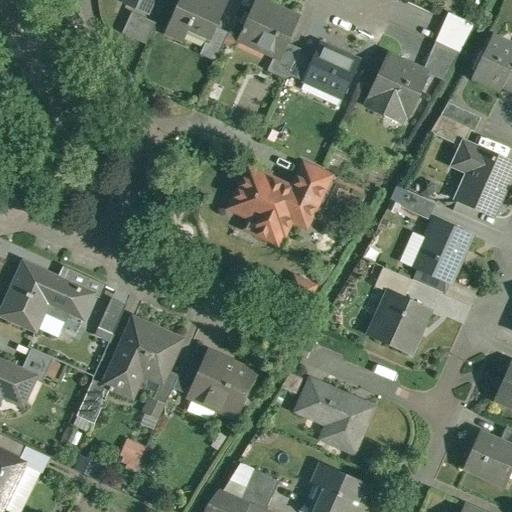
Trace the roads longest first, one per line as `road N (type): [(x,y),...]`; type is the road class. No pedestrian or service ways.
road 1 (residential): [(89,0),(106,70),(147,146),(101,251)]
road 2 (residential): [(101,251),(284,336)]
road 3 (residential): [(511,258),(443,405)]
road 4 (residential): [(443,405),(313,349)]
